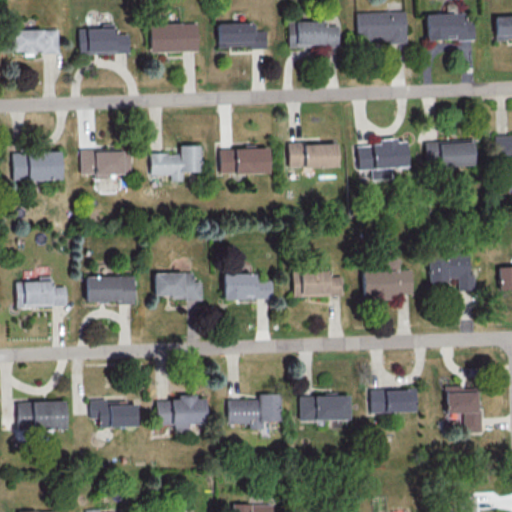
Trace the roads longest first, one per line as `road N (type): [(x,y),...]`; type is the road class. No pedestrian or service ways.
road 1 (residential): [(511,87),(0,105)]
road 2 (residential): [(511,339),(0,355)]
